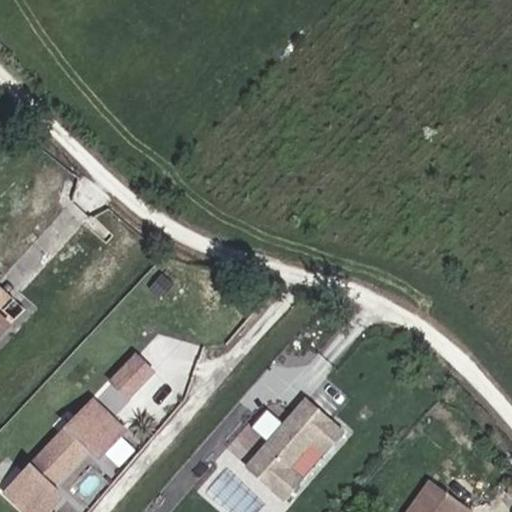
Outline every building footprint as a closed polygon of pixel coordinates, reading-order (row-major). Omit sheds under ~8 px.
[(0,292),(0,329),(1,330),(9,320),(0,311),(0,307),(7,299),(0,292)] [(135,396),(159,372),(142,357),(119,381),(135,396)] [(105,458),(130,431),(99,402),(13,493),(33,511),(53,511),(68,496),(57,486),(94,447),(105,458)] [(290,469),(313,442),(327,453),(343,432),(315,408),(305,420),(296,412),(249,469),(287,500),(303,480),(290,469)] [(459,511),(429,489),(411,511),(459,511)]
